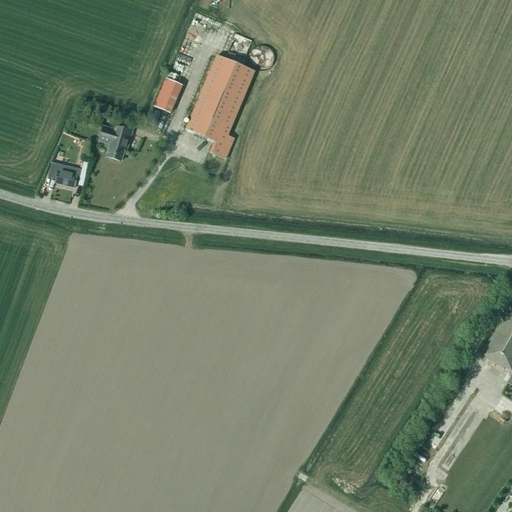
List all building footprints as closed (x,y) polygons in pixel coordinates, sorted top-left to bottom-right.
[(214,143),(209,154),(225,160),(234,139),(227,136),(254,72),(216,56),(185,131),(214,143)] [(154,108),(169,114),(181,86),(166,79),(154,108)] [(106,157),(120,162),(124,150),(126,151),(131,133),(115,128),(114,130),(103,127),(98,142),(108,145),(107,148),(109,149),(106,157)] [(54,184),(74,189),(79,170),(51,164),(47,178),(55,180),(54,184)] [(481,356),(504,370),(505,368),(511,372),(511,388),(506,398),(511,402),(511,309),(508,308),(481,356)] [(511,425),(497,416),(437,506),(445,511),(491,511),(511,482),(511,425)]
